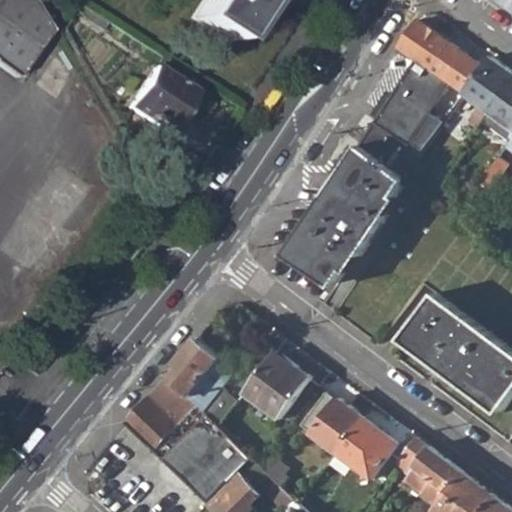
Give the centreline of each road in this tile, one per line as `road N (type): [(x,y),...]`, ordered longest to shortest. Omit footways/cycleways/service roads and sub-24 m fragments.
road 1 (residential): [(511,475),(205,247)]
road 2 (secondary): [(205,247),(374,0)]
road 3 (secondary): [(28,465),(205,247)]
